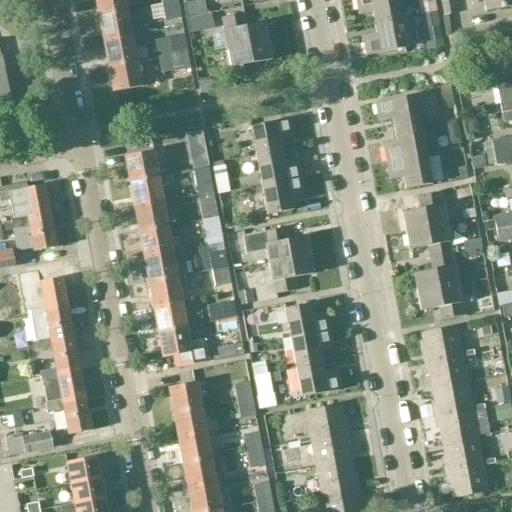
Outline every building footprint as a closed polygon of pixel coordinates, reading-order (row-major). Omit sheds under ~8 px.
[(126,9),(123,0),(94,0),(97,15),(126,9)] [(164,23),(179,20),(180,20),(175,0),(174,0),(160,3),(164,23)] [(372,23),(399,18),(396,0),(354,0),(357,15),(370,12),(372,23)] [(511,0),(482,0),(485,10),(511,5),(511,0)] [(158,8),(144,9),(146,25),(160,24),(158,8)] [(142,20),(128,23),(126,9),(97,15),(102,40),(144,32),(142,20)] [(226,48),(267,40),(263,21),(245,25),(242,12),(220,16),(223,29),(222,29),(226,48)] [(399,18),(372,23),(374,33),(361,36),(365,55),(405,47),(399,18)] [(135,60),(133,49),(147,47),(144,32),(102,40),(107,65),(135,60)] [(183,37),(167,40),(170,57),(186,54),(183,37)] [(267,40),(226,48),(230,66),(233,79),(254,74),(252,62),(270,58),(267,40)] [(0,53),(0,113),(12,111),(0,53)] [(186,54),(170,57),(173,74),(189,71),(186,54)] [(112,91),(140,85),(135,60),(107,65),(112,91)] [(511,111),(511,78),(505,80),(503,74),(478,78),(480,91),(495,88),(500,114),(511,111)] [(393,131),(420,126),(415,96),(375,103),(378,122),(391,120),(393,131)] [(511,111),(500,114),(502,124),(511,121),(511,111)] [(254,157),(282,152),(280,142),(292,139),(289,120),(249,127),(254,157)] [(386,162),(425,154),(420,126),(393,131),(395,142),(383,144),(386,162)] [(485,155),(511,149),(511,137),(490,141),(491,144),(483,145),(485,155)] [(487,167),(495,166),(511,162),(511,149),(485,155),(487,167)] [(128,181),(157,175),(152,150),(124,155),(128,181)] [(260,186),(300,178),(296,160),(284,162),(282,152),(254,157),(260,186)] [(191,169),(207,166),(204,153),(188,155),(191,169)] [(425,154),(386,162),(389,180),(402,178),(404,190),(431,185),(425,154)] [(212,191),(210,186),(211,186),(207,166),(191,169),(195,194),(212,191)] [(174,186),(159,188),(157,175),(128,181),(133,206),(162,201),(176,198),(174,186)] [(300,178),(260,186),(265,217),(292,212),(291,200),(303,198),(300,178)] [(44,186),(27,190),(26,184),(0,188),(0,202),(9,201),(13,219),(27,217),(28,222),(50,218),(44,186)] [(216,216),(214,203),(212,191),(195,194),(200,219),(216,216)] [(441,205),(439,194),(439,193),(417,197),(419,209),(401,213),(405,232),(446,225),(442,205),(441,205)] [(166,226),(164,215),(162,201),(133,206),(138,231),(166,226)] [(511,213),(492,218),(495,230),(511,226),(511,213)] [(205,244),(221,241),(216,216),(200,219),(204,239),(205,244)] [(56,249),(50,218),(28,222),(27,217),(13,219),(10,220),(13,231),(29,230),(33,253),(56,249)] [(429,259),(451,255),(448,243),(449,243),(446,225),(405,232),(408,251),(426,247),(429,259)] [(166,226),(138,231),(143,256),(182,249),(180,240),(170,242),(166,226)] [(497,244),(510,242),(511,241),(511,226),(495,230),(497,244)] [(268,265),(309,258),(305,239),(286,242),(284,230),(241,238),(245,257),(265,253),(268,265)] [(207,255),(210,269),(226,266),(223,253),(221,241),(205,244),(207,255)] [(147,281),(176,276),(187,274),(184,260),(187,260),(185,248),(182,249),(143,256),(147,281)] [(0,253),(0,269),(12,268),(9,252),(0,253)] [(416,293),(457,285),(453,267),(451,255),(429,259),(431,271),(412,274),(416,293)] [(276,301),(275,296),(296,292),(294,279),(312,275),(309,258),(268,265),(270,278),(261,280),(262,286),(254,288),(256,304),(276,301)] [(214,289),(229,286),(226,266),(210,269),(214,289)] [(152,306),(181,301),(176,276),(147,281),(152,306)] [(45,315),(67,311),(61,280),(40,284),(39,280),(38,280),(22,283),(24,293),(40,291),(44,310),(45,315)] [(457,285),(416,293),(419,311),(438,308),(440,320),(462,316),(460,304),(457,285)] [(157,331),(185,326),(181,301),(152,306),(157,331)] [(219,319),(235,316),(233,302),(216,306),(219,319)] [(511,305),(501,307),(503,320),(511,318),(511,305)] [(290,341),(329,334),(326,314),(313,317),(311,306),(284,310),(290,341)] [(73,341),(67,311),(45,315),(44,310),(28,313),(34,344),(50,341),(51,345),(73,341)] [(185,326),(157,331),(162,357),(178,354),(180,366),(208,360),(204,337),(188,340),(185,326)] [(461,356),(461,354),(456,328),(420,335),(423,351),(421,351),(423,363),(461,356)] [(295,370),(322,364),(320,354),(332,352),(329,334),(290,341),(295,370)] [(79,371),(73,341),(51,345),(50,341),(34,344),(36,354),(52,352),(56,371),(57,376),(79,371)] [(493,345),(476,347),(479,368),(496,365),(493,345)] [(466,383),(462,359),(461,356),(423,363),(425,375),(427,375),(430,390),(466,383)] [(295,370),(300,396),(300,398),(340,391),(336,372),(324,375),(322,364),(295,370)] [(83,391),(79,371),(57,376),(56,371),(40,374),(42,384),(44,384),(48,404),(62,401),(62,406),(85,402),(84,399),(88,398),(87,390),(83,391)] [(282,374),(266,376),(268,389),(283,387),(282,374)] [(202,410),(199,395),(206,394),(204,382),(197,384),(168,390),(173,415),(202,410)] [(472,411),(471,409),(466,383),(430,390),(433,404),(431,404),(433,418),(472,411)] [(236,403),(252,399),(248,384),(233,386),(236,403)] [(22,386),(8,385),(7,402),(22,402),(22,386)] [(239,420),(256,417),(252,399),(236,403),(239,420)] [(91,432),(85,402),(62,406),(62,401),(48,404),(45,404),(47,414),(64,412),(68,437),(91,432)] [(310,440),(347,432),(345,422),(342,422),(339,406),(304,413),(310,440)] [(178,440),(206,435),(202,410),(173,415),(178,440)] [(477,437),(472,413),(472,411),(433,418),(436,430),(438,430),(440,444),(477,437)] [(11,421),(13,430),(30,426),(28,417),(11,421)] [(0,432),(10,431),(8,418),(0,419),(0,432)] [(315,468),(349,460),(347,447),(350,446),(347,432),(310,440),(315,468)] [(48,433),(21,438),(25,457),(52,451),(48,433)] [(245,453),(261,449),(258,434),(242,437),(245,453)] [(182,465),(211,459),(206,435),(178,440),(182,465)] [(482,464),(481,463),(477,437),(440,444),(443,458),(441,459),(444,472),(482,464)] [(249,469),(265,467),(261,449),(245,453),(249,469)] [(187,490),(215,484),(211,459),(182,465),(187,490)] [(319,494),(357,487),(355,476),(352,476),(349,460),(315,468),(319,494)] [(96,461),(65,467),(69,488),(100,482),(96,463),(96,461)] [(487,493),(482,467),(482,464),(444,472),(446,483),(448,483),(451,499),(487,493)] [(31,472),(19,475),(21,483),(33,480),(31,472)] [(306,501),(304,472),(285,473),(286,502),(306,501)] [(100,482),(69,488),(73,508),(104,502),(102,494),(100,482)] [(190,511),(210,511),(220,510),(215,484),(187,490),(190,511)] [(255,503),(271,500),(268,484),(252,487),(255,503)] [(357,487),(319,494),(322,511),(358,511),(357,501),(360,500),(357,487)] [(256,511),(273,511),(271,500),(255,503),(256,511)] [(105,511),(104,502),(73,508),(73,511),(105,511)]
